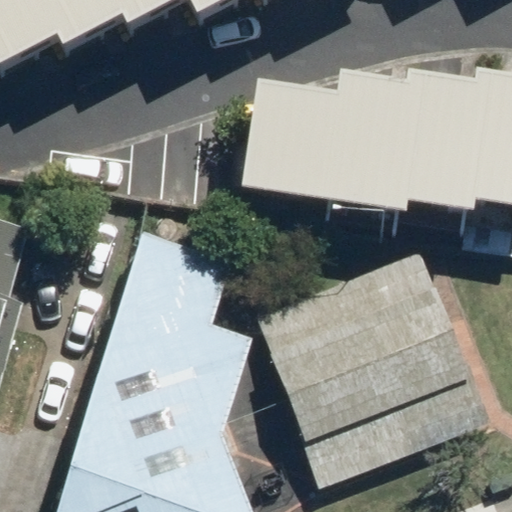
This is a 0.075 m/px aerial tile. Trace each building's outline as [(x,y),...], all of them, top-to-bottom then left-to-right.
[(0,0),(0,38),(8,35),(21,62),(80,33),(85,44),(148,13),(151,19),(188,0),(214,0),(220,11),(242,0),(0,0)] [(360,90),(282,78),(265,187),(427,212),(428,200),(496,211),(498,200),(511,202),(511,83),(500,81),(499,90),(433,79),(432,87),(362,76),(360,90)] [(0,412),(4,413),(34,305),(18,300),(37,230),(0,216),(0,412)] [(153,241),(65,511),(262,511),(235,441),(260,342),(222,327),(240,268),(153,241)] [(431,248),(259,318),(329,488),(501,419),(431,248)]
